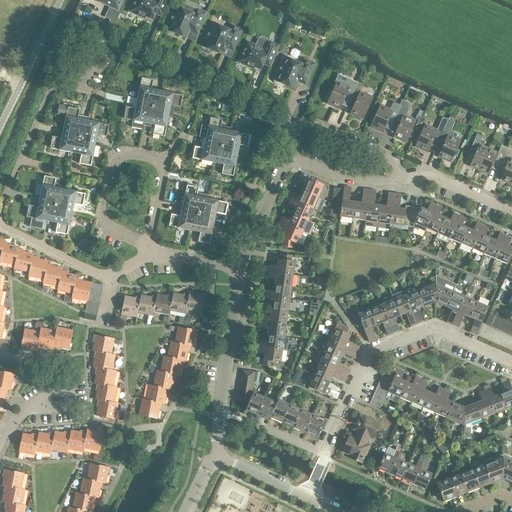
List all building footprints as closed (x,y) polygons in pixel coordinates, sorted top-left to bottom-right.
[(103,0),(102,3),(118,10),(122,0),(103,0)] [(134,0),(130,10),(138,13),(138,15),(145,18),(145,17),(152,20),(157,10),(163,12),(168,0),(134,0)] [(195,9),(182,3),(179,8),(176,15),(173,13),(169,22),(172,24),(169,31),(186,38),(191,26),(199,30),(206,14),(196,9),(195,9)] [(292,19),(288,27),(294,30),(297,21),(298,21),(292,18),(292,19)] [(230,30),(216,24),(213,31),(209,30),(205,39),(208,41),(205,47),(222,55),(227,43),(235,47),(243,30),(232,25),(230,30)] [(272,63),(279,46),(268,41),(263,51),(254,47),(255,45),(247,42),(246,44),(239,60),(247,64),(246,66),(253,69),(254,67),(261,70),(265,60),(272,63)] [(302,65),(288,59),(285,65),(281,64),(277,73),(280,75),(278,81),(294,89),(300,75),(308,79),(315,64),(304,60),(302,65)] [(159,107),(162,91),(152,89),(153,80),(142,77),(137,98),(154,102),(153,106),(153,107),(154,107),(155,107),(155,106),(159,107)] [(349,102),(358,83),(352,81),(349,88),(337,82),(327,103),(340,109),(344,99),(349,102)] [(363,119),(372,98),(360,93),(363,86),(358,83),(349,102),(355,104),(350,114),(363,119)] [(180,107),(183,95),(162,91),(159,107),(155,106),(155,107),(154,107),(154,108),(154,109),(153,113),(169,116),(171,105),(180,107)] [(153,107),(154,107),(153,107),(153,106),(154,102),(137,98),(136,108),(127,107),(124,119),(136,121),(134,130),(143,131),(145,123),(148,107),(152,108),(153,107),(153,108),(153,107)] [(406,142),(415,121),(406,117),(411,105),(411,103),(404,100),(401,106),(393,125),(398,128),(394,137),(406,142)] [(393,125),(401,106),(395,104),(392,111),(380,106),(371,127),(383,132),(387,123),(393,125)] [(86,137),(89,121),(78,119),(80,109),(60,106),(58,115),(66,116),(64,128),(80,131),(79,136),(80,136),(80,137),(81,136),(81,137),(81,136),(86,137)] [(154,108),(154,107),(153,107),(153,108),(153,107),(152,108),(148,107),(145,123),(155,125),(153,134),(165,137),(169,116),(153,113),(154,109),(154,108)] [(228,147),(231,131),(220,129),(222,120),(211,117),(206,138),(222,141),(221,146),(222,146),(222,147),(223,147),(224,146),(228,147)] [(437,145),(449,119),(445,117),(442,118),(437,131),(425,126),(416,147),(428,152),(432,143),(437,145)] [(451,162),(460,141),(448,136),(455,121),(454,119),(450,117),(449,119),(437,145),(443,148),(439,157),(451,162)] [(107,137),(109,125),(89,121),(86,137),(81,136),(81,137),(81,136),(80,137),(80,138),(81,138),(80,142),(95,146),(98,135),(107,137)] [(178,129),(182,124),(177,121),(173,126),(178,129)] [(80,137),(80,136),(79,136),(80,131),(64,128),(62,139),(53,137),(50,148),(71,152),(74,137),(79,138),(79,137),(80,137)] [(249,147),(252,135),(231,131),(228,147),(224,146),(223,147),(222,147),(223,148),(222,148),(223,148),(222,153),(238,156),(240,145),(249,147)] [(477,134),(473,143),(478,145),(482,137),(477,134)] [(79,138),(74,137),(71,152),(81,154),(80,164),(91,166),(95,146),(80,142),(81,138),(80,138),(80,137),(79,137),(79,138)] [(222,147),(222,146),(221,146),(222,141),(206,138),(204,149),(195,147),(193,158),(214,163),(217,147),(221,148),(221,147),(222,147)] [(497,169),(507,147),(502,144),(498,153),(488,149),(479,170),(489,174),(492,166),(497,169)] [(479,170),(488,149),(478,145),(470,166),(479,170)] [(222,147),(221,147),(221,148),(217,147),(214,163),(224,165),(222,174),(234,176),(238,156),(222,153),(223,148),(222,148),(223,148),(222,147)] [(509,183),(511,176),(511,159),(509,158),(511,150),(511,148),(507,147),(497,169),(503,171),(500,179),(509,183)] [(62,206),(65,190),(54,188),(56,178),(45,176),(41,197),(56,200),(56,204),(56,205),(57,206),(57,205),(58,205),(62,206)] [(318,198),(323,186),(300,176),(298,182),(305,185),(303,191),(318,198)] [(204,215),(208,199),(197,197),(199,188),(187,185),(183,206),(199,209),(198,214),(199,214),(199,215),(199,214),(200,214),(204,215)] [(353,219),(355,202),(349,201),(351,188),(345,187),(340,217),(353,219)] [(365,221),(370,190),(364,189),(362,203),(355,202),(353,219),(365,221)] [(83,206),(86,194),(65,190),(62,206),(58,205),(57,205),(57,206),(56,205),(56,206),(57,206),(57,207),(56,211),(72,215),(74,204),(83,206)] [(377,228),(380,206),(374,205),(376,191),(370,190),(365,221),(365,226),(377,228)] [(318,198),(303,191),(300,197),(293,193),(290,199),(313,209),(319,212),(324,200),(318,198)] [(390,224),(395,194),(388,193),(386,207),(380,206),(377,228),(390,230),(390,224)] [(405,209),(399,209),(401,195),(395,194),(390,224),(412,227),(421,208),(406,206),(405,209)] [(56,205),(56,204),(56,200),(41,197),(38,207),(29,205),(27,217),(32,218),(30,227),(45,230),(47,221),(51,205),(55,206),(56,206),(56,205)] [(226,215),(228,203),(208,199),(204,215),(200,214),(199,214),(199,215),(199,216),(200,216),(199,220),(214,223),(217,213),(226,215)] [(308,221),(313,209),(290,199),(287,205),(295,208),(293,214),(308,221)] [(426,228),(436,205),(431,203),(427,211),(421,208),(412,227),(419,229),(425,231),(426,228)] [(56,206),(56,205),(56,206),(55,206),(51,205),(47,221),(58,224),(56,233),(68,235),(72,215),(56,211),(57,207),(57,206),(56,206)] [(438,233),(444,218),(439,216),(442,208),(436,205),(426,228),(438,233)] [(199,215),(199,214),(198,214),(199,209),(183,206),(181,216),(172,214),(169,226),(190,230),(193,214),(198,215),(199,215)] [(332,217),(334,211),(328,209),(325,214),(332,217)] [(447,243),(449,238),(459,215),(453,213),(450,221),(444,218),(438,233),(436,238),(447,243)] [(198,215),(193,214),(190,230),(200,232),(198,242),(210,244),(214,223),(199,220),(200,216),(199,216),(199,215),(198,215)] [(308,221),(293,214),(290,220),(282,216),(280,222),(303,232),(309,235),(314,224),(308,221)] [(461,243),(467,228),(462,226),(465,218),(459,215),(449,238),(461,243)] [(298,244),(303,232),(280,222),(277,228),(285,231),(282,237),(283,237),(282,247),(294,249),(295,242),(298,244)] [(331,231),(334,225),(330,223),(326,225),(324,228),(331,231)] [(472,248),(482,226),(476,223),(473,231),(467,228),(461,243),(472,248)] [(484,254),(490,238),(485,236),(488,228),(482,226),(472,248),(484,254)] [(495,259),(505,236),(500,233),(496,241),(490,238),(484,254),(495,259)] [(507,264),(511,252),(511,247),(508,246),(511,238),(505,236),(495,259),(507,264)] [(16,265),(19,250),(19,247),(9,245),(9,243),(5,242),(1,258),(0,261),(15,265),(16,265)] [(30,272),(33,257),(34,254),(24,252),(24,251),(19,250),(16,265),(15,265),(14,269),(30,272)] [(292,262),(293,256),(281,254),(280,260),(278,260),(277,266),(269,265),(268,271),(293,275),(295,262),(292,262)] [(44,279),(48,264),(48,261),(38,259),(38,258),(33,257),(30,272),(29,276),(44,279)] [(452,263),(458,266),(460,260),(454,258),(452,263)] [(59,287),(62,271),(63,269),(52,267),(53,265),(48,264),(44,279),(43,283),(59,287)] [(475,273),(481,276),(483,270),(477,267),(475,273)] [(73,294),(77,278),(77,276),(67,274),(67,272),(62,271),(59,287),(58,291),(73,294)] [(291,287),(293,275),(268,271),(267,278),(276,279),(275,285),(291,287)] [(423,307),(435,302),(436,277),(431,279),(433,285),(417,291),(423,307)] [(446,307),(453,292),(438,285),(441,279),(436,277),(435,302),(446,307)] [(88,301),(92,283),(81,281),(82,279),(77,278),(73,294),(72,298),(88,301)] [(317,285),(326,287),(327,282),(327,280),(318,278),(317,285)] [(97,316),(103,285),(92,283),(88,301),(85,313),(97,316)] [(290,300),(291,287),(275,285),(274,291),(266,290),(265,296),(290,300)] [(417,324),(423,322),(418,309),(423,307),(417,291),(416,287),(404,291),(406,296),(417,324)] [(200,294),(190,292),(189,295),(186,310),(202,313),(206,294),(200,293),(200,294)] [(453,325),(465,297),(453,292),(446,307),(452,310),(447,322),(453,325)] [(184,295),(174,293),(173,296),(170,311),(186,314),(186,310),(189,295),(184,294),(184,295)] [(168,296),(158,294),(157,297),(154,312),(170,315),(170,311),(173,296),(168,295),(168,296)] [(152,297),(141,295),(141,297),(138,313),(153,316),(154,312),(157,297),(152,296),(152,297)] [(136,298),(125,296),(121,314),(137,317),(138,313),(141,297),(136,297),(136,298)] [(288,312),(290,300),(265,296),(264,303),(272,304),(271,310),(288,312)] [(393,333),(399,331),(394,318),(400,316),(394,300),(392,296),(380,300),(382,305),(393,333)] [(417,324),(406,296),(394,300),(400,316),(406,314),(411,326),(417,324)] [(470,317),(476,302),(465,297),(453,325),(458,328),(464,315),(470,317)] [(476,335),(488,307),(476,302),(470,317),(475,320),(470,333),(476,335)] [(321,304),(319,304),(311,303),(309,316),(315,317),(316,315),(321,304)] [(393,333),(382,305),(371,309),(377,325),(382,323),(387,336),(393,333)] [(377,325),(371,309),(359,314),(357,310),(351,313),(353,316),(357,327),(363,325),(370,343),(376,340),(371,327),(377,325)] [(286,325),(288,312),(271,310),(270,316),(262,315),(261,321),(286,325)] [(511,335),(511,322),(507,320),(490,313),(485,324),(511,335)] [(284,337),(286,325),(261,321),(260,328),(269,329),(268,335),(284,337)] [(358,353),(360,347),(348,342),(350,336),(346,334),(348,328),(337,324),(330,341),(358,353)] [(69,349),(73,331),(57,327),(56,331),(57,332),(54,347),(59,348),(59,347),(69,349)] [(197,337),(198,331),(178,327),(175,343),(191,346),(193,347),(195,336),(197,337)] [(53,350),(54,347),(57,332),(56,331),(41,328),(40,332),(41,333),(38,348),(43,349),(43,348),(53,350)] [(37,351),(38,348),(41,333),(40,332),(25,329),(21,349),(26,350),(27,349),(37,351)] [(111,355),(114,339),(95,335),(94,341),(95,341),(93,351),(96,352),(111,355)] [(282,350),(284,337),(268,335),(267,341),(259,340),(258,346),(282,350)] [(355,359),(358,353),(330,341),(325,352),(340,359),(343,353),(355,359)] [(190,351),(191,346),(175,343),(171,342),(168,357),(183,361),(186,361),(188,351),(190,351)] [(281,363),(282,350),(258,346),(257,353),(265,354),(264,360),(265,360),(264,366),(270,366),(271,361),(281,363)] [(111,355),(96,352),(95,357),(96,357),(94,367),(97,368),(112,371),(115,355),(111,355)] [(348,376),(350,370),(338,365),(340,359),(325,352),(320,364),(348,376)] [(182,365),(183,361),(168,357),(164,356),(161,371),(161,372),(176,375),(179,375),(181,365),(182,365)] [(345,382),(348,376),(320,364),(315,376),(330,382),(333,376),(345,382)] [(112,371),(97,368),(96,373),(97,373),(95,383),(97,384),(113,387),(116,371),(112,371)] [(400,397),(407,382),(401,380),(404,372),(398,369),(395,375),(388,392),(400,397)] [(175,380),(176,375),(161,372),(161,371),(157,370),(154,386),(169,389),(172,390),(174,380),(175,380)] [(259,382),(261,373),(243,370),(238,400),(248,405),(250,405),(252,393),(253,381),(259,382)] [(14,380),(15,374),(0,371),(0,387),(8,389),(11,390),(13,380),(14,380)] [(381,409),(388,392),(395,375),(384,371),(370,404),(381,409)] [(301,377),(295,375),(292,382),(298,384),(301,377)] [(338,399),(340,393),(328,388),(330,382),(315,376),(310,387),(338,399)] [(411,402),(422,379),(416,377),(412,385),(407,382),(400,397),(411,402)] [(423,407),(430,392),(424,390),(427,382),(422,379),(411,402),(423,407)] [(505,409),(511,406),(511,389),(509,381),(502,383),(505,391),(499,394),(505,409)] [(114,403),(117,387),(113,387),(97,384),(97,389),(98,389),(96,400),(99,400),(114,403)] [(168,394),(169,389),(154,386),(149,385),(146,400),(162,404),(165,404),(167,394),(168,394)] [(7,394),(8,389),(0,387),(0,403),(1,404),(4,404),(6,394),(7,394)] [(434,413),(445,389),(439,387),(435,395),(430,392),(423,407),(434,413)] [(493,396),(490,388),(484,390),(494,414),(505,409),(499,394),(493,396)] [(446,418),(453,402),(447,400),(450,392),(445,389),(434,413),(446,418)] [(482,418),(494,414),(484,390),(479,392),(482,401),(476,403),(482,418)] [(258,415),(265,399),(253,394),(252,393),(250,405),(248,405),(246,409),(258,415)] [(161,409),(162,404),(146,400),(142,399),(139,415),(158,419),(160,409),(161,409)] [(270,420),(271,416),(276,404),(265,399),(258,415),(270,420)] [(322,407),(325,401),(320,399),(317,405),(322,407)] [(114,403),(99,400),(98,405),(99,405),(97,416),(115,419),(118,404),(114,403)] [(282,421),(289,405),(278,400),(276,404),(271,416),(282,421)] [(464,425),(464,407),(453,402),(446,418),(464,425)] [(464,425),(482,418),(476,403),(464,407),(464,425)] [(294,426),(301,411),(289,405),(282,421),(294,426)] [(306,432),(313,416),(301,411),(294,426),(306,432)] [(321,429),(324,421),(313,416),(306,432),(317,437),(321,429)] [(350,438),(344,451),(353,455),(352,457),(362,462),(369,446),(367,445),(369,441),(371,436),(373,437),(379,424),(360,416),(354,429),(357,430),(355,435),(353,439),(350,438)] [(88,430),(87,432),(84,448),(100,451),(104,432),(98,431),(98,432),(88,430)] [(82,433),(71,431),(71,433),(68,449),(84,452),(84,448),(87,432),(82,431),(82,433)] [(66,434),(55,432),(55,434),(52,450),(67,453),(68,449),(71,433),(66,432),(66,434)] [(39,433),(39,435),(36,451),(51,454),(52,450),(55,434),(50,433),(50,435),(39,433)] [(34,436),(23,434),(20,452),(35,455),(36,451),(39,435),(34,434),(34,436)] [(383,446),(378,448),(379,453),(384,454),(386,449),(383,446)] [(390,474),(400,452),(401,449),(397,447),(393,457),(385,453),(378,469),(390,474)] [(402,479),(408,464),(401,460),(404,454),(400,452),(390,474),(402,479)] [(496,480),(502,477),(503,455),(483,463),(484,466),(490,480),(495,478),(496,480)] [(511,479),(511,462),(511,459),(511,458),(503,455),(502,477),(509,480),(509,479),(511,479)] [(413,484),(425,458),(420,456),(416,467),(408,464),(402,479),(413,484)] [(425,489),(432,474),(424,470),(429,460),(425,458),(413,484),(425,489)] [(109,473),(110,468),(91,464),(87,479),(87,480),(103,483),(106,483),(108,473),(109,473)] [(479,487),(485,484),(484,482),(490,480),(484,466),(472,471),(479,487)] [(21,490),(21,489),(24,474),(5,470),(4,475),(5,476),(3,486),(5,486),(21,490)] [(473,489),(479,487),(472,471),(461,475),(466,489),(472,487),(473,489)] [(455,496),(462,493),(461,492),(466,489),(461,475),(449,480),(455,496)] [(102,488),(103,483),(87,480),(87,479),(83,478),(80,494),(96,497),(98,498),(100,488),(102,488)] [(455,496),(449,480),(438,484),(437,484),(444,501),(444,498),(448,496),(449,498),(455,496)] [(21,490),(5,486),(5,491),(6,492),(4,502),(6,503),(22,506),(22,505),(25,490),(21,489),(21,490)] [(95,502),(96,497),(80,494),(76,493),(73,508),(88,511),(90,511),(91,511),(93,502),(95,502)] [(22,506),(6,503),(5,507),(7,508),(6,511),(25,511),(26,506),(22,505),(22,506)]
